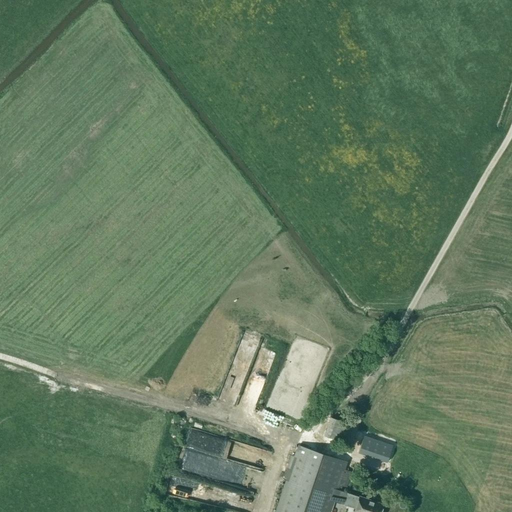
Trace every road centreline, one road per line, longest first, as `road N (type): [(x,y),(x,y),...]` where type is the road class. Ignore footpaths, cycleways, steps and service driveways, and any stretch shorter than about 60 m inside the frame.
road 1 (track): [(511,132),(372,366),(304,438),(291,434),(278,445)]
road 2 (track): [(188,414),(0,356)]
